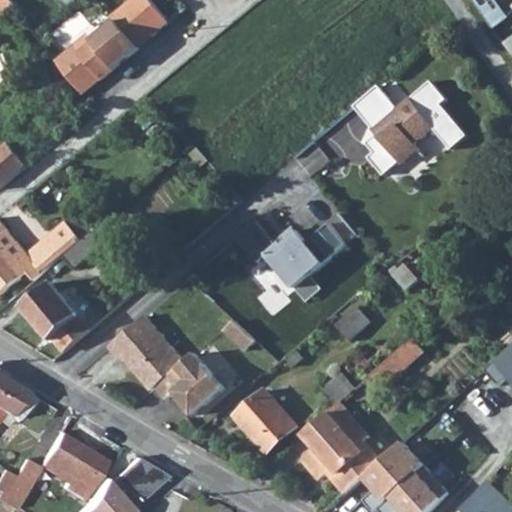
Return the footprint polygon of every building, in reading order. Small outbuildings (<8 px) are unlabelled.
[(11,0),(0,0),(0,12),(2,15),(15,5),(11,0)] [(152,0),(132,0),(128,4),(153,34),(169,20),(152,0)] [(128,4),(113,17),(116,22),(118,22),(129,35),(139,45),(153,34),(128,4)] [(76,47),(57,63),(81,95),(100,78),(102,80),(135,52),(123,40),(129,35),(118,22),(116,22),(81,52),(76,47)] [(129,35),(123,40),(135,52),(140,47),(139,45),(129,35)] [(380,84),(356,105),(379,133),(368,142),(376,152),(370,157),(385,174),(402,160),(404,163),(421,148),(416,142),(435,127),(453,149),(470,135),(444,104),(449,99),(433,80),(400,108),(380,84)] [(0,149),(0,188),(25,166),(7,145),(0,149)] [(344,213),(334,221),(351,241),(361,233),(344,213)] [(0,218),(0,295),(29,273),(34,280),(43,272),(83,240),(66,220),(28,252),(0,218)] [(259,221),(239,238),(260,262),(269,254),(297,288),(349,244),(330,223),(308,242),(297,229),(279,244),(259,221)] [(99,232),(72,254),(79,262),(106,240),(99,232)] [(57,339),(67,350),(92,329),(53,283),(24,308),(53,341),(57,339)] [(376,326),(363,311),(342,330),(355,345),(376,326)] [(187,362),(148,315),(111,346),(123,361),(126,358),(153,391),(158,387),(187,362)] [(384,364),(394,376),(424,349),(414,338),(384,364)] [(511,343),(487,367),(500,383),(507,378),(511,381),(511,343)] [(296,348),(286,356),(295,365),(304,357),(296,348)] [(187,362),(158,387),(168,399),(176,393),(194,414),(226,388),(197,353),(187,362)] [(384,364),(365,380),(375,392),(394,376),(384,364)] [(27,390),(0,372),(0,416),(5,410),(7,412),(8,411),(16,417),(36,395),(27,390)] [(336,380),(348,395),(355,389),(357,387),(345,372),(336,380)] [(268,388),(236,416),(271,455),(302,427),(268,388)] [(331,472),(349,493),(367,477),(384,461),(366,441),(372,436),(354,415),(349,419),(336,406),(312,428),(325,440),(318,447),(305,458),(323,479),(331,472)] [(312,428),(305,434),(318,447),(325,440),(312,428)] [(60,433),(40,466),(65,481),(63,486),(87,498),(101,473),(108,460),(60,433)] [(405,443),(384,461),(367,477),(388,501),(393,496),(406,511),(428,511),(450,492),(405,443)] [(5,469),(0,477),(0,489),(10,499),(17,505),(26,491),(40,466),(27,458),(17,476),(5,469)] [(167,476),(137,458),(116,478),(137,502),(139,501),(167,476)] [(101,473),(87,498),(84,502),(77,509),(79,511),(124,511),(137,502),(116,478),(101,473)] [(511,511),(511,508),(487,485),(461,511),(511,511)]
